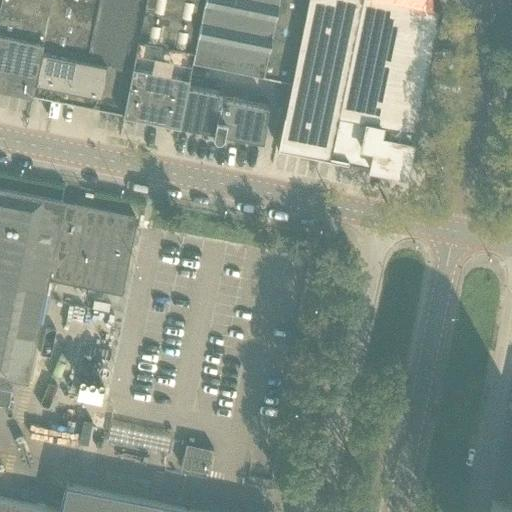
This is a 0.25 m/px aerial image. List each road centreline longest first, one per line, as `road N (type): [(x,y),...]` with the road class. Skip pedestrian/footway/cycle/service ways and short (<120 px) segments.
road 1 (tertiary): [(382,222),(0,144)]
road 2 (unclassified): [(320,511),(382,222)]
road 3 (tertiary): [(394,511),(452,237)]
road 4 (unclassified): [(488,0),(452,237)]
road 5 (unclassified): [(478,511),(511,316)]
